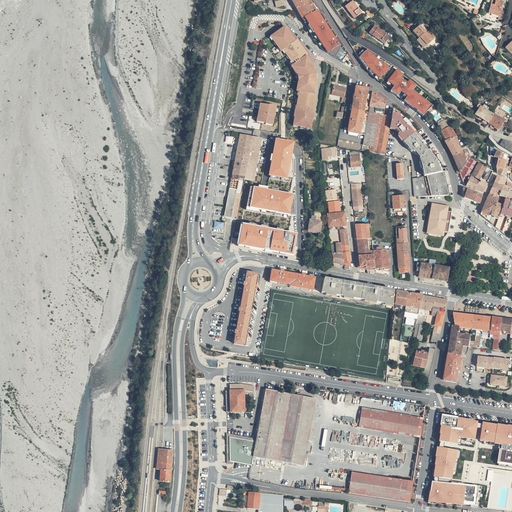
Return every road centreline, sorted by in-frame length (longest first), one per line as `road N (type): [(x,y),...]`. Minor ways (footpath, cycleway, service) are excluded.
road 1 (residential): [(366,75),(322,55),(283,18),(257,19),(238,118)]
road 2 (primary): [(232,0),(191,225)]
road 3 (primary): [(183,284),(173,347),(171,511)]
road 4 (unclassified): [(432,399),(211,372)]
road 5 (primary): [(179,511),(181,342),(195,305)]
road 6 (unclassified): [(212,478),(418,509)]
road 7 (unknown): [(323,423),(403,438),(410,454),(398,470),(316,459)]
road 8 (unknown): [(302,265),(309,217),(296,151),(271,148),(264,184)]
road 9 (unclassified): [(462,204),(430,133),(366,75)]
road 10 (residential): [(432,90),(346,30),(326,0)]
road 11 (unclassified): [(341,153),(355,275)]
